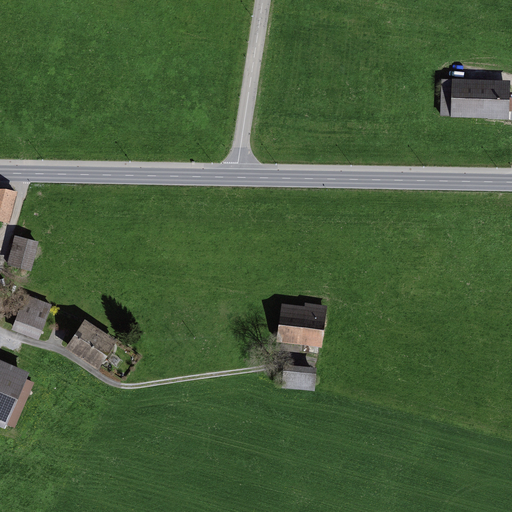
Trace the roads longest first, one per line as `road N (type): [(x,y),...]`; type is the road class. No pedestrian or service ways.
road 1 (secondary): [(236,177),(511,182)]
road 2 (secondary): [(26,173),(236,177)]
road 3 (unclassified): [(236,177),(262,0)]
